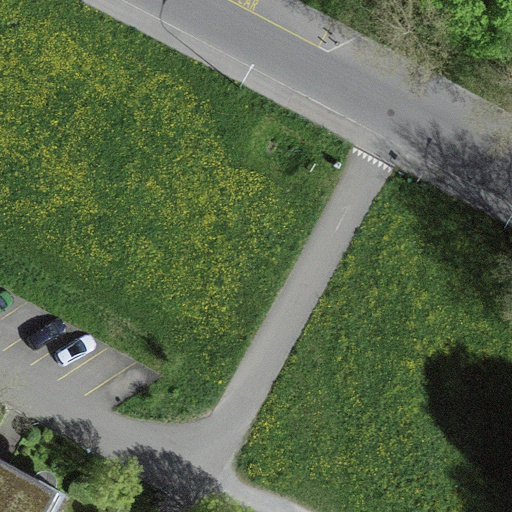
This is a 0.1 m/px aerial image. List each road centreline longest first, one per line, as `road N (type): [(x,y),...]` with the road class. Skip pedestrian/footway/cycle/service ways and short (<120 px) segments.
road 1 (residential): [(0,377),(191,481),(395,109)]
road 2 (residential): [(395,109),(188,0)]
road 3 (residential): [(511,173),(395,109)]
